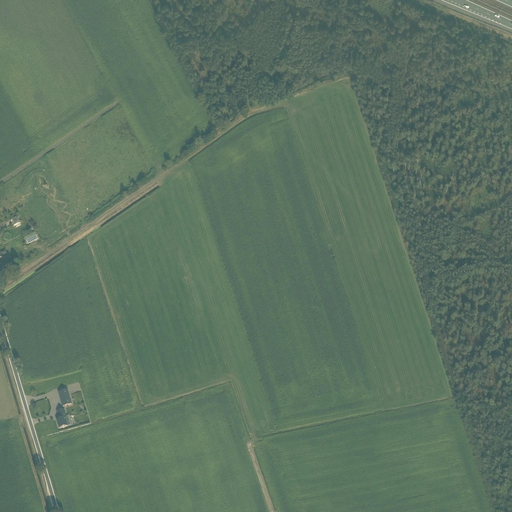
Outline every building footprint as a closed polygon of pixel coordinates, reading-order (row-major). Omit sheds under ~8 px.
[(24,238),(28,245),(38,239),(35,233),(24,238)] [(109,366),(111,374),(127,369),(125,361),(121,362),(109,366)] [(121,372),(123,380),(131,378),(129,371),(126,372),(125,371),(121,372)] [(59,393),(58,393),(63,407),(72,405),(67,390),(59,393)] [(57,420),(60,429),(67,427),(64,418),(66,418),(64,410),(57,412),(59,420),(57,420)]
